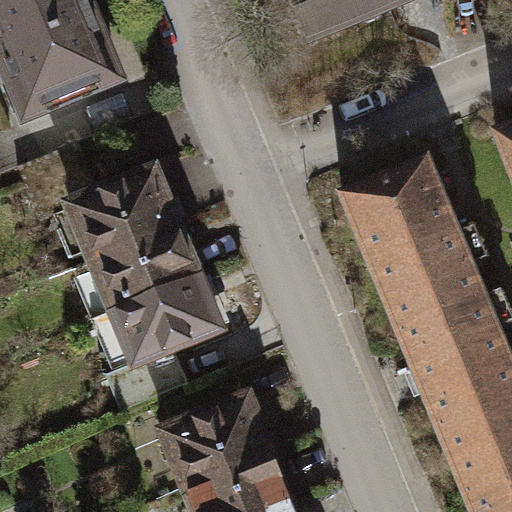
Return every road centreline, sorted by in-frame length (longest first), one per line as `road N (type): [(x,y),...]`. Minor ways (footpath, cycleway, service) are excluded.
road 1 (residential): [(385,511),(240,165)]
road 2 (residential): [(240,165),(330,141),(511,67)]
road 3 (residential): [(240,165),(172,0)]
